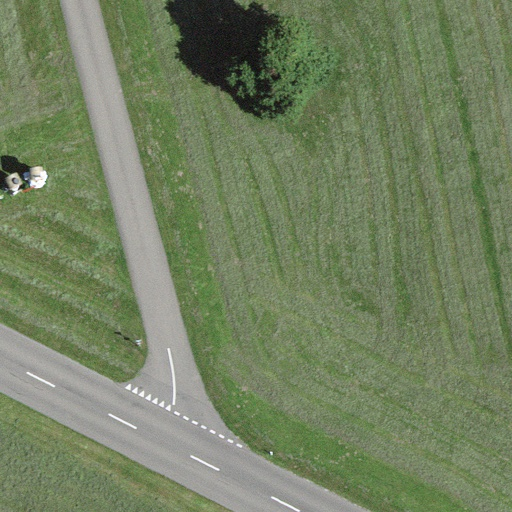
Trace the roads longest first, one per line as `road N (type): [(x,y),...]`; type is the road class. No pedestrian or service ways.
road 1 (unclassified): [(160,439),(174,413),(176,381),(81,0)]
road 2 (tertiary): [(0,358),(160,439)]
road 3 (tertiary): [(160,439),(298,511)]
